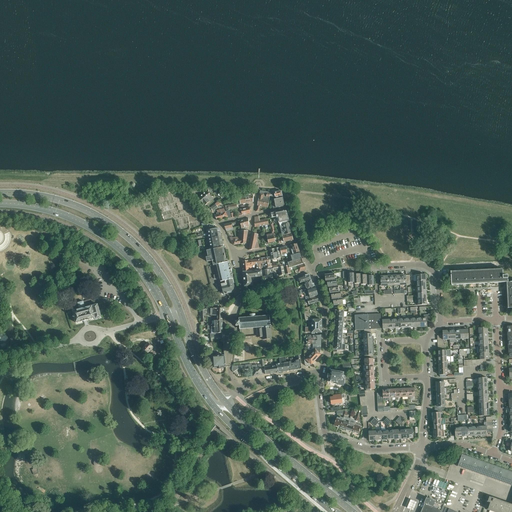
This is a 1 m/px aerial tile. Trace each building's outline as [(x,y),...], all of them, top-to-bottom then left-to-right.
[(203,204),(205,206),(210,201),(213,199),(211,196),(207,191),(198,198),(203,204)] [(258,199),(257,206),(256,211),(259,211),(260,206),(268,207),(268,206),(269,198),(264,197),(264,194),(260,193),(259,199),(258,199)] [(238,205),(253,202),(253,195),(239,197),(239,199),(237,200),(238,205)] [(272,204),(273,206),(273,208),(283,206),(284,205),(283,198),(274,199),(275,203),(272,204)] [(239,216),(251,213),(249,207),(238,210),(239,216)] [(224,208),(220,210),(224,218),(228,217),(226,214),(228,213),(227,211),(226,211),(225,211),(224,208)] [(224,218),(220,210),(217,210),(218,213),(216,213),(217,214),(214,215),(217,220),(224,218)] [(259,216),(255,217),(255,227),(269,225),(267,219),(260,220),(259,216)] [(240,220),(238,221),(238,222),(240,222),(241,229),(247,227),(247,226),(249,225),(248,218),(240,220)] [(279,223),(282,235),(291,233),(291,231),(292,230),(291,227),(290,226),(288,221),(280,223),(279,223)] [(241,244),(246,243),(248,230),(238,231),(239,237),(237,237),(237,239),(238,240),(241,239),(241,244)] [(252,233),(249,250),(259,248),(257,239),(258,234),(252,233)] [(279,241),(279,243),(282,243),(284,242),(293,240),(291,233),(282,235),(283,239),(281,240),(279,241)] [(274,236),(273,234),(267,235),(267,238),(268,243),(275,242),(274,236)] [(223,247),(210,249),(207,250),(209,261),(212,261),(213,265),(216,264),(226,262),(225,257),(226,257),(225,254),(223,247)] [(288,262),(302,259),(300,253),(291,256),(292,260),(287,261),(283,262),(282,262),(282,265),(283,265),(283,267),(284,267),(289,266),(288,262)] [(270,264),(269,257),(260,258),(260,259),(261,264),(261,269),(266,268),(272,267),(272,264),(270,264)] [(257,269),(261,269),(261,264),(260,259),(252,260),(252,265),(256,265),(257,269)] [(289,268),(290,268),(297,266),(303,264),(302,259),(288,262),(289,266),(289,268)] [(243,261),(244,272),(253,271),(253,269),(252,269),(252,266),(252,265),(252,260),(243,261)] [(226,262),(216,264),(219,274),(214,275),(215,279),(220,278),(220,282),(225,281),(225,283),(221,284),(223,291),(230,290),(229,284),(234,283),(233,279),(232,272),(232,271),(233,271),(232,268),(231,268),(229,261),(226,262)] [(303,264),(297,266),(298,270),(295,271),(296,273),(300,272),(306,270),(304,263),(303,264)] [(285,275),(285,274),(284,267),(283,267),(279,268),(278,268),(273,268),(273,270),(278,269),(280,275),(285,275)] [(272,269),(264,270),(265,276),(266,282),(273,281),(273,278),(276,278),(276,275),(273,275),(272,272),(272,269)] [(499,283),(506,282),(508,308),(511,307),(511,281),(508,282),(508,275),(503,275),(503,270),(502,269),(451,271),(451,285),(499,283)] [(253,271),(244,272),(243,272),(245,286),(252,286),(251,277),(262,276),(265,276),(264,270),(261,270),(256,271),(253,271)] [(297,278),(297,279),(297,281),(299,281),(300,283),(305,281),(306,282),(311,280),(309,274),(298,278),(297,278)] [(410,275),(399,275),(400,285),(410,284),(410,275)] [(388,285),(388,276),(381,276),(381,278),(380,278),(380,280),(381,280),(381,285),(388,285)] [(306,290),(315,287),(314,284),(312,284),(311,280),(306,282),(305,282),(306,287),(304,288),(303,289),(299,290),(300,293),(306,291),(306,290)] [(227,294),(233,292),(232,291),(235,290),(234,286),(234,283),(229,284),(230,290),(223,291),(223,294),(226,294),(227,294)] [(339,292),(338,285),(337,285),(337,286),(329,287),(330,294),(331,293),(339,292)] [(341,298),(340,292),(340,291),(339,292),(331,293),(332,300),(333,299),(341,298)] [(319,302),(318,296),(304,300),(305,303),(308,302),(309,305),(319,302)] [(97,305),(96,298),(83,302),(83,301),(78,303),(79,309),(73,311),(76,323),(95,318),(95,320),(101,318),(98,304),(97,305)] [(343,300),(342,298),(341,298),(333,299),(334,306),(346,304),(345,300),(343,300)] [(213,315),(214,315),(214,320),(223,320),(223,308),(221,308),(220,308),(217,308),(213,308),(213,315)] [(250,317),(239,318),(239,321),(236,321),(236,320),(235,320),(235,321),(234,321),(234,322),(235,322),(236,325),(234,325),(234,326),(236,326),(236,328),(237,328),(237,326),(239,326),(240,329),(257,327),(258,337),(263,337),(263,339),(271,339),(270,326),(271,326),(269,315),(264,316),(262,316),(255,317),(255,314),(250,314),(250,317)] [(355,315),(355,323),(355,330),(364,330),(371,329),(381,329),(381,314),(380,314),(355,315)] [(424,318),(420,318),(420,327),(427,327),(427,323),(430,322),(430,315),(424,315),(424,318)] [(322,333),(322,320),(312,320),(312,327),(305,327),(305,332),(322,333)] [(371,334),(371,329),(364,330),(364,334),(363,334),(364,339),(374,339),(374,336),(372,336),(372,333),(371,334)] [(313,345),(308,345),(308,347),(320,347),(321,336),(314,336),(313,336),(313,345)] [(142,349),(146,353),(147,353),(149,351),(154,356),(156,354),(151,350),(153,348),(148,343),(142,349)] [(333,349),(333,351),(337,352),(337,349),(342,350),(342,344),(333,344),(333,345),(333,346),(332,348),(333,349)] [(320,347),(308,347),(308,350),(305,351),(305,350),(304,351),(304,357),(305,365),(307,366),(309,366),(320,354),(319,354),(320,353),(320,351),(319,350),(320,350),(320,347)] [(226,367),(225,356),(213,357),(214,368),(219,368),(220,368),(226,367)] [(282,357),(284,371),(290,370),(289,362),(286,362),(285,357),(282,357)] [(291,362),(289,362),(290,370),(300,369),(301,369),(301,368),(300,360),(296,360),(296,361),(295,362),(295,363),(291,363),(291,362)] [(352,370),(350,362),(342,364),(344,371),(352,370)] [(262,375),(261,367),(261,364),(259,365),(259,368),(257,368),(257,365),(252,366),(251,364),(243,365),(243,366),(245,366),(246,369),(252,368),(252,371),(251,371),(251,375),(253,375),(253,376),(262,375)] [(278,372),(277,365),(264,367),(265,374),(278,372)] [(446,377),(446,375),(447,375),(447,369),(439,369),(439,372),(439,375),(440,375),(440,377),(446,377)] [(333,382),(337,382),(337,384),(343,385),(344,379),(342,379),(343,372),(331,371),(331,375),(328,374),(328,377),(329,378),(328,382),(333,382)] [(439,380),(439,382),(436,382),(436,385),(436,388),(444,388),(444,380),(439,380)] [(330,398),(331,400),(330,400),(330,401),(330,402),(330,403),(331,403),(331,404),(342,403),(341,398),(344,398),(344,394),(333,396),(333,397),(330,398)] [(435,407),(435,410),(442,409),(445,409),(445,400),(436,400),(436,403),(435,406),(435,407)] [(432,416),(432,419),(442,418),(442,412),(442,409),(435,410),(435,413),(432,413),(433,416),(432,416)] [(340,427),(343,419),(343,418),(340,417),(340,418),(336,417),(335,417),(334,420),(335,420),(334,425),(340,427)] [(349,421),(343,419),(340,427),(343,428),(343,429),(346,430),(349,421)] [(352,432),(352,431),(355,423),(349,421),(346,430),(349,431),(350,431),(352,432)] [(359,430),(361,425),(355,423),(352,431),(358,433),(359,433),(360,433),(361,431),(359,430)] [(443,431),(433,431),(433,434),(434,434),(434,437),(441,437),(441,439),(444,439),(443,431)] [(511,485),(511,504),(492,497),(490,503),(488,510),(494,511),(511,511),(511,471),(462,454),(458,466),(511,485)] [(440,511),(443,505),(426,498),(424,503),(420,511),(440,511)] [(417,502),(410,500),(407,508),(414,511),(417,502)]
